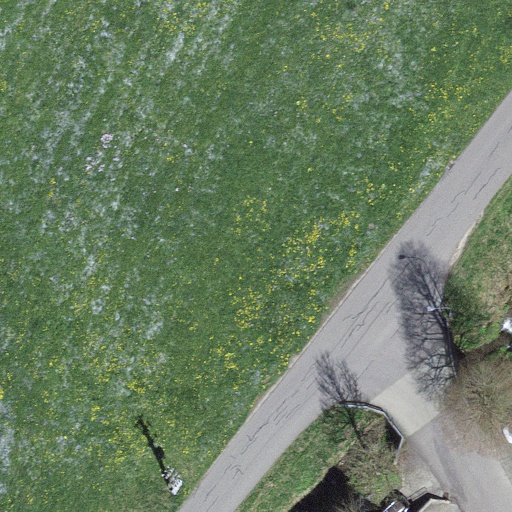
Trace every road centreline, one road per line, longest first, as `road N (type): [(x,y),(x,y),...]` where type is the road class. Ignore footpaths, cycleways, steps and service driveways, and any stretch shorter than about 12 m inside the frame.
road 1 (unclassified): [(356,324),(511,131)]
road 2 (unclassified): [(208,511),(356,324)]
road 3 (unclassified): [(356,324),(414,389),(495,511)]
